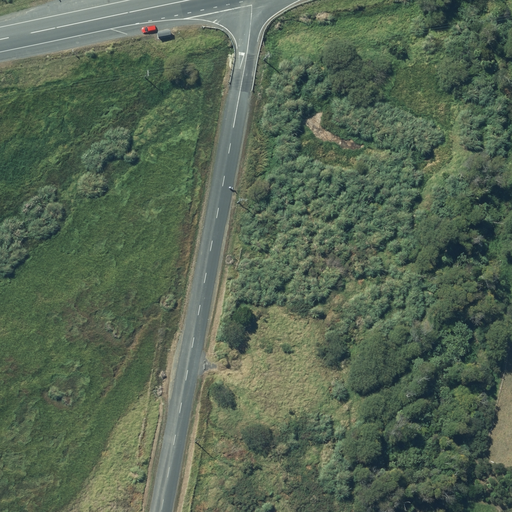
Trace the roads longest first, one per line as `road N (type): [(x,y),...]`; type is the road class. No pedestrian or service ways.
road 1 (unclassified): [(161,511),(250,0)]
road 2 (primary): [(192,0),(0,38)]
